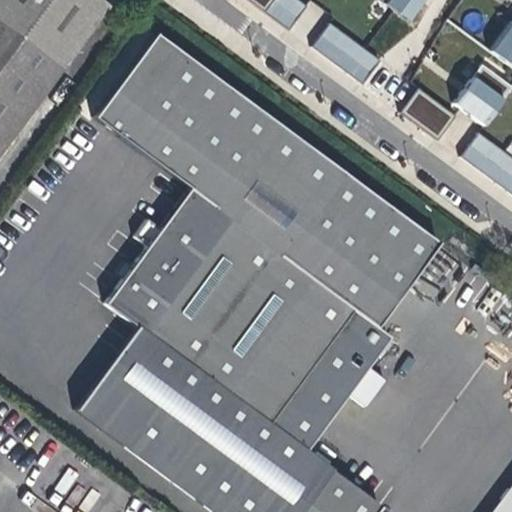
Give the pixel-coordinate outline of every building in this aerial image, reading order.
[(0,0),(0,149),(106,4),(100,0),(0,0)] [(245,0),(287,29),(304,5),(296,0),(245,0)] [(377,0),(405,20),(420,0),(377,0)] [(511,23),(509,21),(487,51),(511,69),(511,23)] [(327,23),(309,47),(360,84),(377,60),(327,23)] [(91,117),(187,189),(212,207),(251,154),(226,135),(249,105),(152,34),(91,117)] [(451,103),(481,125),(509,87),(479,65),(451,103)] [(397,112),(410,122),(428,98),(415,89),(397,112)] [(428,98),(410,122),(435,140),(452,116),(428,98)] [(251,154),(212,207),(372,327),(434,242),(249,105),(226,135),(251,154)] [(511,159),(476,133),(458,157),(511,196),(511,159)] [(372,327),(212,207),(187,189),(157,229),(144,219),(131,237),(144,246),(129,267),(120,278),(102,303),(135,328),(74,410),(212,511),(372,511),(376,507),(302,451),(344,393),(362,406),(382,378),(364,366),(386,337),(372,327)] [(114,274),(120,278),(129,267),(123,262),(118,269),(114,274)] [(511,511),(511,480),(488,511),(511,511)]
